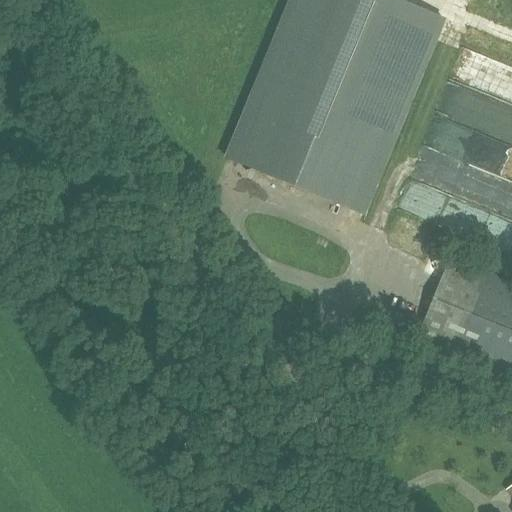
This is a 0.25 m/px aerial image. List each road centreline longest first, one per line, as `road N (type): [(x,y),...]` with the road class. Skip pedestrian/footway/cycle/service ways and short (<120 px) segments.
road 1 (unclassified): [(232,311),(8,0)]
road 2 (unclassified): [(511,422),(232,311)]
road 3 (unclassified): [(385,511),(232,311)]
road 4 (track): [(232,311),(0,216)]
